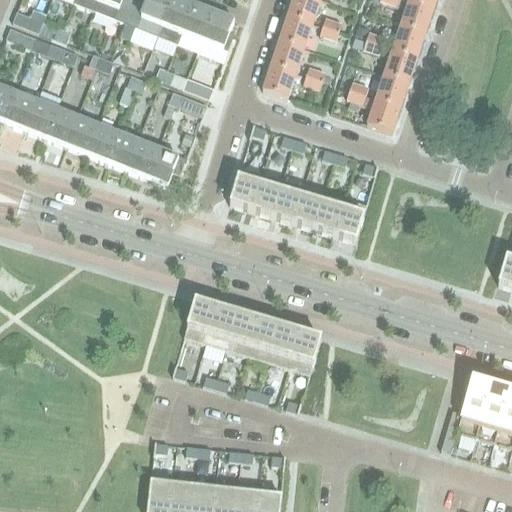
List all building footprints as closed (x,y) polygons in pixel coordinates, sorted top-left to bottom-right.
[(93,16),(99,0),(76,0),(73,8),(93,16)] [(125,28),(136,0),(99,0),(93,16),(125,28)] [(136,0),(125,28),(137,33),(157,40),(173,0),(172,0),(136,0)] [(177,48),(181,38),(193,8),(173,0),(157,40),(177,48)] [(312,28),(321,4),(309,0),(293,0),(287,20),(312,28)] [(396,11),(399,2),(393,0),(381,0),(380,6),(396,11)] [(433,13),(437,0),(409,0),(408,5),(433,13)] [(425,38),(433,13),(408,5),(400,30),(425,38)] [(201,46),(213,16),(193,8),(181,38),(201,46)] [(38,38),(43,26),(17,16),(12,27),(38,38)] [(213,16),(201,46),(227,56),(234,40),(228,38),(234,24),(213,16)] [(304,53),(312,28),(287,20),(279,45),(304,53)] [(322,32),(338,37),(342,28),(325,23),(322,32)] [(417,63),(425,38),(400,30),(391,54),(417,63)] [(58,45),(63,34),(55,31),(51,43),(58,45)] [(336,46),(338,37),(322,32),(319,40),(336,46)] [(32,54),(36,43),(10,33),(6,44),(32,54)] [(63,34),(58,45),(66,48),(70,37),(63,34)] [(366,46),(382,51),(385,43),(369,37),(366,46)] [(296,78),(304,53),(279,45),(271,69),(296,78)] [(379,60),(382,51),(366,46),(363,55),(379,60)] [(53,63),(57,52),(50,49),(46,60),(53,63)] [(57,52),(53,63),(61,66),(65,55),(57,52)] [(408,87),(417,63),(391,54),(383,79),(408,87)] [(96,73),(100,62),(93,59),(88,70),(96,73)] [(96,73),(109,78),(113,67),(100,62),(96,73)] [(287,103),(296,78),(271,69),(262,95),(287,103)] [(162,86),(167,75),(159,72),(155,83),(162,86)] [(306,81),(322,86),(325,77),(309,72),(306,81)] [(167,75),(162,86),(170,89),(174,78),(167,75)] [(400,112),(408,87),(383,79),(375,104),(400,112)] [(126,92),(134,94),(138,83),(131,80),(126,92)] [(319,95),(322,86),(306,81),(303,90),(319,95)] [(134,94),(141,97),(146,86),(138,83),(134,94)] [(208,104),(213,93),(187,83),(182,94),(208,104)] [(350,95),(366,100),(368,92),(352,87),(350,95)] [(0,125),(5,128),(17,98),(0,91),(0,125)] [(363,110),(366,100),(350,95),(347,104),(363,110)] [(176,111),(180,100),(173,97),(168,108),(176,111)] [(25,135),(37,106),(17,98),(5,128),(25,135)] [(180,100),(176,111),(202,121),(206,110),(180,100)] [(392,138),(400,112),(375,104),(366,129),(392,138)] [(45,143),(57,114),(37,106),(25,135),(45,143)] [(65,151),(77,121),(57,114),(45,143),(65,151)] [(85,159),(97,129),(77,121),(65,151),(85,159)] [(105,167),(117,137),(97,129),(85,159),(105,167)] [(263,144),(265,134),(254,131),(253,135),(251,140),(261,143),(263,144)] [(126,175),(137,145),(117,137),(105,167),(126,175)] [(292,154),(294,147),(294,144),(283,141),(280,150),(282,151),(292,154)] [(303,157),(306,148),(294,144),(294,147),(292,154),(301,157),(303,157)] [(146,183),(157,153),(137,145),(126,175),(146,183)] [(157,153),(146,183),(166,191),(172,177),(179,180),(185,164),(157,153)] [(333,167),(335,159),(336,158),(335,158),(324,154),(321,164),(323,165),(333,167)] [(344,171),(347,161),(335,158),(336,158),(335,159),(333,167),(342,170),(344,171)] [(376,172),(376,171),(365,167),(362,177),(366,178),(373,181),(376,172)] [(229,210),(251,216),(262,179),(240,173),(229,210)] [(257,218),(271,222),(282,185),(262,179),(251,216),(257,218)] [(271,222),(292,228),(303,192),(282,185),(271,222)] [(292,228),(313,234),(324,198),(303,192),(292,228)] [(313,234),(333,241),(344,204),(324,198),(313,234)] [(355,247),(366,210),(344,204),(333,241),(355,247)] [(511,293),(511,253),(508,253),(498,289),(511,293)] [(183,343),(205,349),(216,312),(194,306),(183,343)] [(205,349),(225,355),(236,319),(216,312),(205,349)] [(225,355),(246,362),(257,325),(236,319),(225,355)] [(246,362),(267,368),(278,331),(257,325),(246,362)] [(267,368),(288,374),(298,337),(278,331),(267,368)] [(309,380),(320,343),(298,337),(288,374),(309,380)] [(185,385),(187,375),(185,375),(179,373),(176,372),(173,381),(176,382),(185,385)] [(214,394),(217,384),(207,381),(205,381),(203,390),(214,394)] [(226,397),(228,388),(226,387),(217,384),(214,394),(226,397)] [(475,444),(490,394),(471,388),(462,418),(458,431),(456,438),(475,444)] [(255,406),(256,406),(258,396),(249,393),(247,393),(244,403),(255,406)] [(493,449),(508,399),(490,394),(475,444),(493,449)] [(267,409),(270,400),(268,399),(258,396),(256,406),(255,406),(267,409)] [(511,455),(511,453),(511,400),(508,399),(493,449),(511,455)] [(296,418),(299,409),(290,406),(288,405),(285,415),(296,418)] [(458,431),(462,418),(452,415),(448,429),(458,431)] [(456,438),(458,431),(448,429),(444,442),(454,445),(456,438)] [(450,458),(454,445),(444,442),(440,455),(450,458)] [(166,459),(167,449),(166,449),(156,448),(154,457),(166,459)] [(197,462),(198,452),(189,451),(186,451),(185,461),(197,462)] [(209,463),(210,454),(209,453),(199,452),(198,452),(197,462),(209,463)] [(240,467),(241,457),(232,456),(229,456),(228,466),(240,467)] [(252,468),(253,458),(252,458),(242,457),(241,457),(240,467),(252,468)] [(282,471),(283,462),(273,460),(271,460),(270,470),(282,471)] [(169,511),(172,488),(150,486),(147,511),(169,511)] [(169,511),(191,511),(194,491),(172,488),(169,511)] [(191,511),(213,511),(215,493),(194,491),(191,511)] [(213,511),(234,511),(237,495),(215,493),(213,511)] [(234,511),(256,511),(258,498),(237,495),(234,511)] [(256,511),(279,511),(280,500),(258,498),(256,511)]
